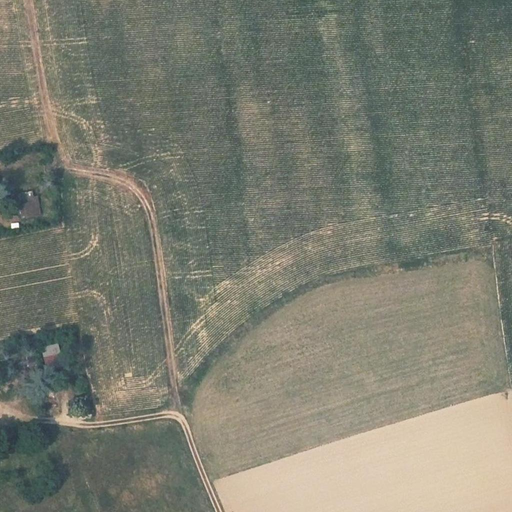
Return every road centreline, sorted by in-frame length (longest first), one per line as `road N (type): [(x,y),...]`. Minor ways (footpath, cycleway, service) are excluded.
road 1 (track): [(218,511),(168,408),(134,179),(40,173)]
road 2 (track): [(168,408),(103,424),(57,425),(13,412)]
